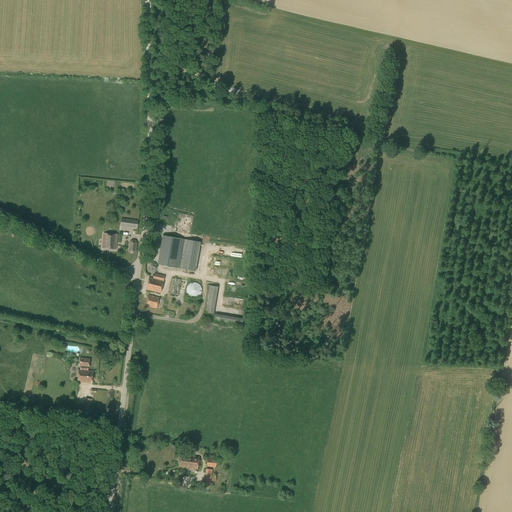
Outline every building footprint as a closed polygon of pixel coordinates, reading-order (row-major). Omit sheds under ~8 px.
[(137,228),(138,220),(121,218),(120,226),(137,228)] [(103,234),(102,248),(116,249),(118,235),(103,234)] [(196,271),(201,242),(162,235),(157,264),(196,271)] [(133,253),(136,251),(137,243),(135,240),(131,240),(129,242),(128,250),(130,253),(133,253)] [(163,281),(164,276),(155,274),(153,279),(149,278),(146,289),(160,293),(163,281)] [(170,296),(179,297),(181,279),(173,278),(170,296)] [(194,298),(195,298),(196,298),(197,297),(198,296),(199,296),(200,295),(201,293),(201,292),(202,291),(201,290),(201,288),(201,287),(200,286),(199,285),(198,284),(197,283),(196,283),(195,283),(193,283),(192,283),(191,283),(190,284),(189,285),(188,286),(187,287),(187,288),(186,289),(186,290),(186,292),(187,293),(187,294),(188,295),(189,296),(190,297),(191,297),(192,298),(194,298)] [(213,314),(218,287),(209,285),(204,312),(213,314)] [(157,308),(159,298),(148,295),(146,306),(157,308)] [(241,327),(243,319),(216,314),(214,323),(241,327)] [(89,367),(89,359),(80,358),(79,366),(81,366),(80,370),(79,370),(77,382),(92,383),(93,371),(87,371),(88,367),(89,367)] [(197,468),(199,456),(180,455),(179,467),(197,468)] [(216,467),(217,459),(210,458),(210,459),(206,459),(206,467),(216,467)] [(210,485),(212,469),(206,469),(204,484),(210,485)]
